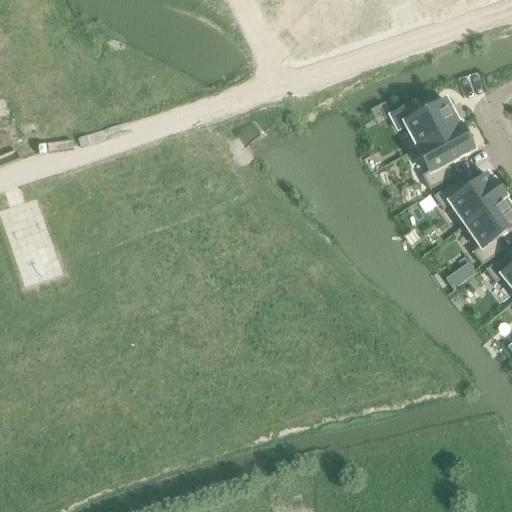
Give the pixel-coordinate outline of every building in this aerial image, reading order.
[(293,0),(301,18),(342,0),(293,0)] [(393,116),(390,118),(398,132),(405,128),(417,150),(416,151),(416,152),(460,128),(460,127),(459,128),(446,103),(420,117),(415,108),(414,105),(394,116),(393,116)] [(460,128),(416,152),(429,175),(422,178),(429,192),(453,179),(447,168),(474,154),(460,128)] [(456,184),(434,200),(443,212),(449,207),(465,228),(505,200),(494,184),(492,185),(487,177),(463,194),(456,184)] [(505,200),(465,228),(480,250),(473,255),(482,267),(504,252),(497,241),(511,230),(511,212),(505,202),(505,201),(505,200)] [(511,262),(507,256),(486,273),(496,285),(502,280),(511,291),(511,262)] [(469,266),(456,275),(464,285),(471,279),(473,278),(476,276),(469,266)]
